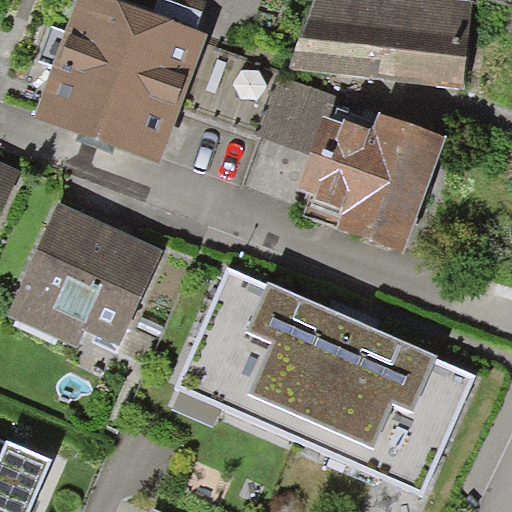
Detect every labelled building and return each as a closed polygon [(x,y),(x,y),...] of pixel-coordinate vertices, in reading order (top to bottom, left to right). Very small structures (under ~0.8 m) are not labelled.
[(208,42),(211,33),(113,0),(77,0),(35,121),(99,143),(164,166),(184,109),(258,136),(278,78),(282,69),(208,42)] [(315,0),(293,68),(466,91),(478,0),(315,0)] [(278,78),(258,136),(310,155),(297,191),(309,195),(301,218),(401,254),(421,199),(444,137),(336,98),(278,78)] [(0,207),(16,172),(0,164),(0,207)] [(89,330),(120,345),(163,254),(65,209),(16,314),(83,345),(89,330)] [(174,388),(432,498),(484,378),(369,329),(226,268),(174,388)] [(0,511),(32,511),(54,461),(0,437),(0,511)]
